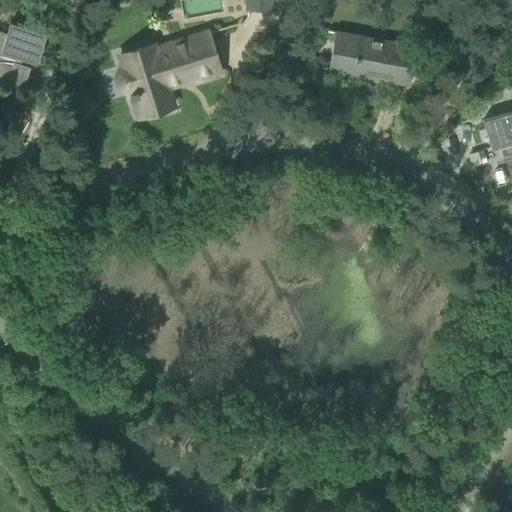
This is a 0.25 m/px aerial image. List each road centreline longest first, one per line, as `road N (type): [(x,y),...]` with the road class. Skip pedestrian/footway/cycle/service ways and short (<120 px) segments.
road 1 (residential): [(0,200),(228,132),(311,137),(392,181)]
road 2 (residential): [(206,511),(98,426),(0,309)]
road 3 (residential): [(392,181),(490,0)]
road 4 (residential): [(413,511),(511,370)]
road 5 (residential): [(511,263),(392,181)]
